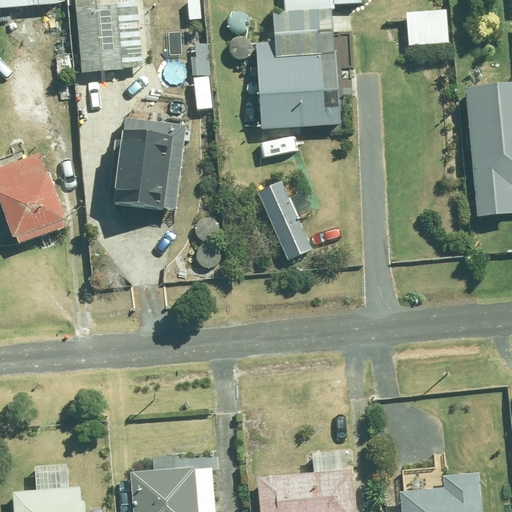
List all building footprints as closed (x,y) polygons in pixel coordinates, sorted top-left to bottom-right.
[(0,0),(0,12),(57,7),(56,0),(0,0)] [(136,0),(73,0),(79,76),(142,71),(136,0)] [(331,0),(283,0),(284,38),(331,38),(331,0)] [(385,0),(354,0),(355,15),(386,14),(385,0)] [(340,129),(336,56),(255,60),(259,134),(340,129)] [(511,191),(511,93),(463,98),(475,224),(511,220),(511,211),(510,192),(511,191)] [(179,212),(183,126),(121,124),(118,210),(179,212)] [(66,231),(42,162),(0,176),(0,193),(18,247),(66,231)] [(511,439),(511,431),(508,390),(467,393),(471,443),(511,439)] [(35,471),(36,493),(11,495),(12,511),(83,511),(82,490),(68,491),(67,469),(35,471)] [(214,511),(213,473),(138,477),(140,511),(214,511)] [(485,511),(482,473),(445,477),(446,487),(400,491),(402,511),(485,511)] [(352,511),(352,477),(261,480),(261,511),(352,511)]
